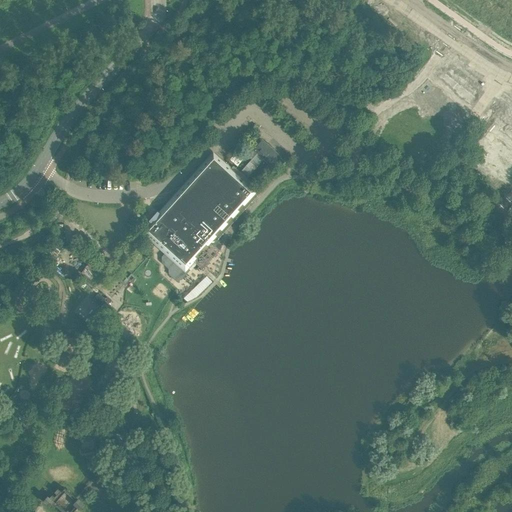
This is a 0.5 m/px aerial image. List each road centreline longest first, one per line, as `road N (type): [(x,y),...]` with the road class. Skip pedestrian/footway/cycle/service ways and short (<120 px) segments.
road 1 (unknown): [(0,251),(44,229),(61,210),(76,150),(184,24),(219,0)]
road 2 (unclassified): [(157,0),(153,25),(62,128),(28,182),(0,203)]
